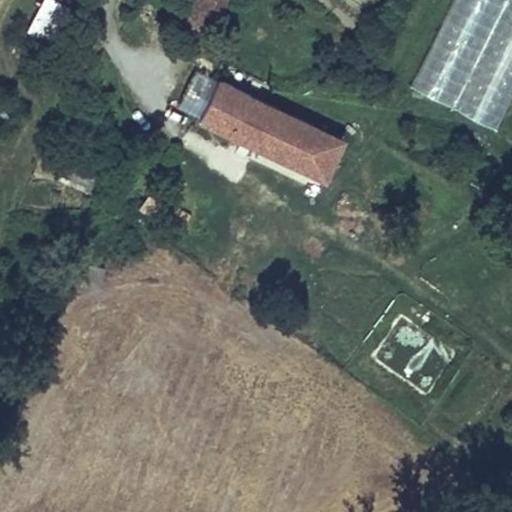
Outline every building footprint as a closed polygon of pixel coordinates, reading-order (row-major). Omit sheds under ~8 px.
[(47,34),(60,0),(38,0),(28,26),(47,34)] [(210,28),(226,0),(191,0),(184,13),(210,28)] [(504,128),(511,109),(511,0),(451,0),(413,90),(504,128)] [(231,70),(194,51),(168,105),(274,159),(294,116),(234,87),(232,91),(223,87),(231,70)] [(341,139),(294,116),(274,159),(320,181),(341,139)] [(100,286),(104,265),(83,261),(79,282),(100,286)] [(402,325),(377,358),(422,393),(448,360),(402,325)]
